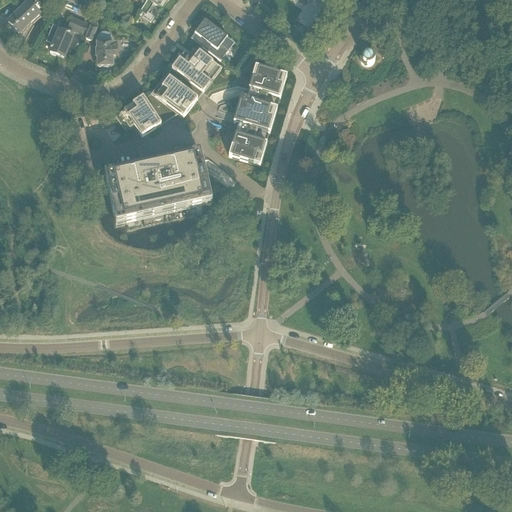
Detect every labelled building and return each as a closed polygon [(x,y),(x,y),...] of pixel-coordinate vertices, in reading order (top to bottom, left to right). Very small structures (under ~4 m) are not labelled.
[(148,0),(147,1),(140,13),(146,17),(154,5),(159,9),(165,0),(148,0)] [(27,3),(14,16),(6,23),(10,27),(9,28),(13,32),(14,31),(18,35),(38,15),(27,3)] [(261,6),(257,10),(285,32),(289,28),(261,6)] [(50,54),(64,60),(75,33),(82,36),(86,26),(72,20),(68,30),(66,35),(59,32),(60,30),(52,26),(45,43),(53,46),(52,48),(51,48),(50,50),(51,51),(50,54)] [(204,23),(196,33),(195,34),(203,40),(206,42),(205,43),(203,47),(202,48),(220,62),(228,53),(228,52),(226,50),(222,48),(221,47),(221,45),(226,39),(224,37),(221,34),(217,31),(216,30),(213,29),(214,29),(214,27),(210,24),(207,22),(206,23),(204,22),(204,23)] [(123,30),(137,39),(141,33),(127,24),(123,30)] [(90,26),(85,39),(91,42),(97,29),(90,26)] [(97,58),(97,67),(113,67),(113,58),(115,58),(115,50),(112,50),(112,43),(110,43),(110,41),(111,41),(111,40),(110,40),(110,37),(107,35),(104,34),(101,35),(99,37),(98,40),(97,40),(97,41),(98,41),(98,43),(96,43),(97,50),(96,50),(96,58),(97,58)] [(164,77),(150,95),(151,95),(178,116),(183,120),(197,102),(203,94),(221,70),(193,49),(190,53),(188,56),(180,51),(180,52),(168,67),(171,70),(165,77),(164,77)] [(366,67),(367,67),(369,67),(371,67),(372,66),(373,65),(374,64),(374,63),(375,62),(375,61),(375,60),(375,59),(375,58),(374,57),(374,56),(371,57),(370,56),(369,56),(368,56),(367,56),(366,56),(365,57),(363,55),(362,55),(362,56),(361,57),(361,58),(361,59),(361,60),(361,62),(361,63),(362,64),(363,65),(364,66),(366,67)] [(277,110),(263,106),(266,96),(280,100),(286,77),(255,68),(245,101),(240,100),(233,124),(238,125),(228,158),(260,168),(266,145),(253,141),(256,131),(269,135),(277,110)] [(124,112),(115,118),(125,133),(134,128),(142,140),(161,127),(178,116),(151,95),(143,100),(124,112)] [(203,174),(199,156),(112,176),(112,174),(111,175),(113,182),(106,184),(111,208),(112,207),(115,220),(121,218),(122,224),(204,206),(203,200),(209,198),(203,174)]
